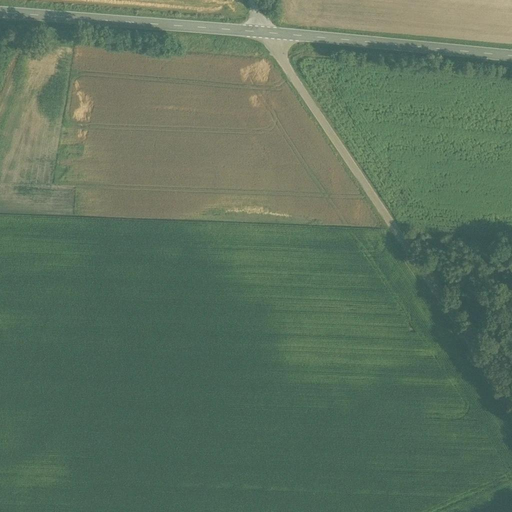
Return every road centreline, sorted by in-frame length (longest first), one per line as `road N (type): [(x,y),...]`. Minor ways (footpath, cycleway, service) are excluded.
road 1 (unclassified): [(511,402),(268,32)]
road 2 (tertiary): [(0,11),(268,32)]
road 3 (tertiary): [(268,32),(511,55)]
